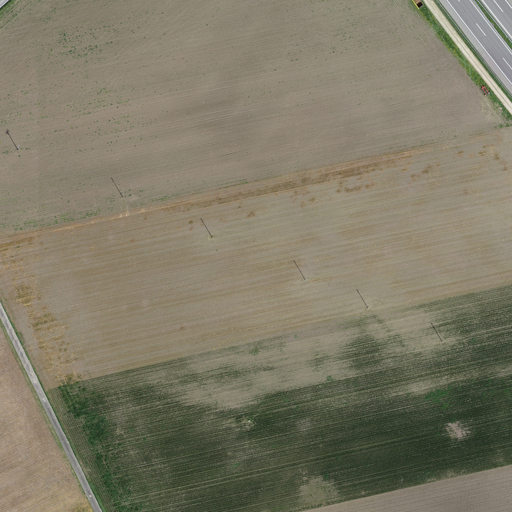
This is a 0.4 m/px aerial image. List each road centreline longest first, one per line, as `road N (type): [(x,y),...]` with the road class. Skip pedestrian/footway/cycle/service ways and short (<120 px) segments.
road 1 (track): [(94,511),(0,313)]
road 2 (track): [(511,113),(426,0)]
